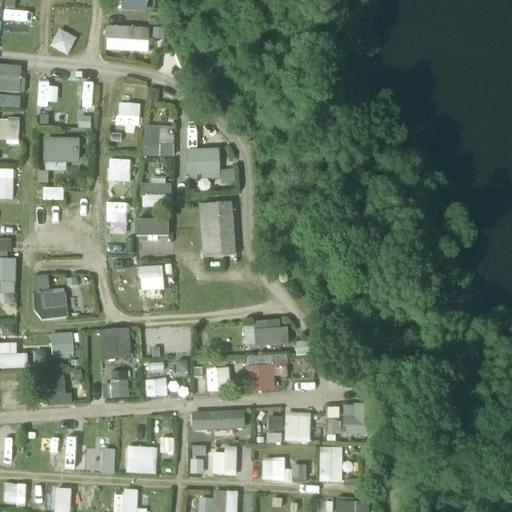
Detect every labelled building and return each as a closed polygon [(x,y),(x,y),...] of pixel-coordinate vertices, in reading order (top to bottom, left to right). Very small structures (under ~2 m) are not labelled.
[(107,0),(108,1),(122,1),(122,13),(149,14),(149,0),(107,0)] [(28,25),(30,15),(3,12),(2,21),(28,25)] [(150,54),(151,29),(107,28),(106,53),(150,54)] [(58,107),(59,86),(37,85),(37,106),(58,107)] [(81,107),(92,108),(95,86),(84,85),(81,107)] [(0,109),(20,110),(21,97),(0,96),(0,109)] [(19,149),(20,123),(2,122),(1,148),(19,149)] [(142,159),(175,159),(175,128),(143,127),(142,159)] [(81,165),(82,141),(44,140),(44,164),(81,165)] [(187,151),(187,182),(234,182),(235,171),(221,171),(221,151),(187,151)] [(0,201),(14,202),(14,172),(0,171),(0,201)] [(131,203),(131,184),(112,184),(112,203),(131,203)] [(142,187),(142,210),(170,210),(170,187),(142,187)] [(200,223),(204,223),(204,221),(231,219),(230,206),(199,209),(200,223)] [(234,258),(231,219),(204,221),(204,223),(206,260),(234,258)] [(138,240),(171,238),(171,221),(137,222),(138,240)] [(0,295),(17,296),(17,261),(0,260),(0,295)] [(113,281),(131,281),(131,262),(114,261),(113,281)] [(141,271),(142,292),(163,291),(162,270),(141,271)] [(34,279),(35,293),(51,292),(50,278),(34,279)] [(37,294),(39,321),(68,319),(67,292),(37,294)] [(291,347),(290,330),(280,331),(280,324),(244,326),(245,349),(291,347)] [(0,371),(27,370),(27,356),(16,356),(14,329),(0,330),(0,371)] [(132,362),(131,331),(100,332),(101,363),(132,362)] [(51,336),(52,357),(74,357),(73,335),(51,336)] [(250,394),(276,392),(275,379),(289,378),(288,358),(248,359),(250,394)] [(207,372),(208,393),(229,393),(228,372),(207,372)] [(111,374),(110,399),(128,400),(129,375),(111,374)] [(146,396),(168,396),(168,375),(147,375),(146,396)] [(54,406),(72,405),(71,395),(53,396),(54,406)] [(375,407),(345,406),(344,424),(328,423),(328,437),(375,438),(375,407)] [(246,430),(245,412),(193,414),(193,433),(246,430)] [(311,445),(312,416),(286,414),(284,443),(311,445)] [(282,435),(282,419),(268,419),(268,434),(282,435)] [(191,448),(191,475),(204,476),(205,449),(191,448)] [(127,476),(156,476),(157,449),(128,449),(127,476)] [(238,477),(238,450),(225,449),(225,456),(210,455),(210,477),(238,477)] [(342,484),(343,450),(320,449),(319,484),(342,484)] [(285,460),(263,461),(264,483),(307,481),(306,466),(285,467),(285,460)] [(8,484),(5,505),(27,508),(30,487),(8,484)] [(73,511),(74,491),(57,491),(56,511),(73,511)] [(238,511),(239,494),(214,493),(213,511),(238,511)] [(112,497),(112,511),(136,511),(136,496),(112,497)] [(356,511),(356,504),(336,503),(335,511),(356,511)]
